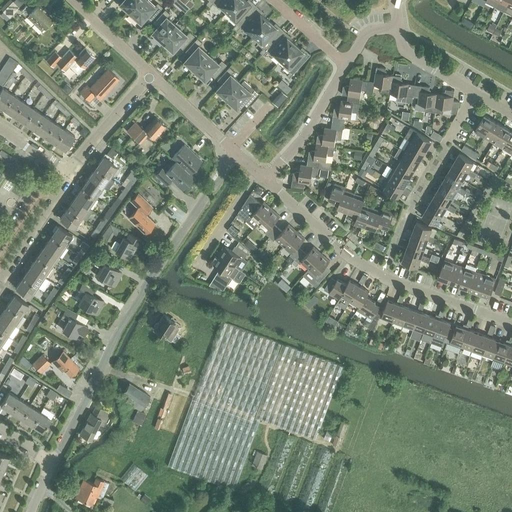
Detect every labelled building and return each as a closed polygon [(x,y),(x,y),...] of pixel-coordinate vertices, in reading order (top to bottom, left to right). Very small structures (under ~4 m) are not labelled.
[(127,13),(128,12),(133,5),(135,7),(138,4),(140,6),(145,0),(123,0),(119,4),(122,7),(121,7),(127,13)] [(152,4),(147,0),(145,0),(140,6),(138,4),(135,7),(133,5),(128,12),(140,23),(148,13),(153,17),(162,7),(157,3),(154,6),(152,5),(152,4)] [(180,0),(171,0),(185,12),(189,7),(185,3),(180,0)] [(220,7),(226,12),(236,0),(212,0),(208,5),(210,6),(213,3),(219,8),(220,7)] [(236,24),(233,28),(235,29),(255,6),(248,0),(247,0),(247,1),(245,0),(236,0),(226,12),(232,18),(230,19),(236,24)] [(497,0),(495,5),(505,9),(509,0),(497,0)] [(20,8),(13,2),(3,12),(0,15),(7,21),(10,18),(20,8)] [(26,5),(21,11),(42,31),(52,20),(48,15),(48,14),(48,13),(48,12),(48,11),(47,10),(46,9),(45,9),(44,9),(43,9),(42,10),(37,5),(32,10),(26,5)] [(247,31),(253,36),(268,20),(262,14),(263,13),(255,6),(235,29),(237,30),(240,27),(245,32),(247,31)] [(151,33),(163,44),(164,44),(169,38),(167,36),(170,33),(168,31),(174,24),(174,25),(175,24),(168,19),(166,18),(169,14),(164,10),(155,20),(160,24),(151,33)] [(260,52),(262,53),(282,30),(275,23),(273,25),(268,20),(253,36),(259,42),(257,43),(263,48),(260,52)] [(169,50),(170,49),(172,52),(180,42),(185,46),(194,36),(189,32),(186,35),(174,25),(174,24),(168,31),(170,33),(167,36),(169,38),(164,44),(163,44),(163,45),(169,50)] [(294,44),(288,38),(290,37),(282,30),(262,53),(263,55),(266,51),(272,57),(274,55),(279,60),(294,44)] [(191,70),(192,69),(197,63),(199,65),(202,61),(204,63),(210,57),(209,57),(198,46),(201,42),(196,38),(187,48),(192,52),(183,62),(186,64),(185,65),(191,70)] [(300,49),(294,44),(279,60),(285,66),(284,67),(289,72),(287,76),(289,77),(309,55),(302,47),(300,49)] [(54,67),(57,63),(65,70),(69,65),(78,73),(84,67),(85,67),(95,57),(85,48),(77,56),(70,49),(62,58),(55,52),(47,61),(54,67)] [(216,61),(210,56),(209,57),(210,57),(204,63),(202,61),(199,65),(197,63),(192,69),(204,80),(212,71),(217,75),(226,65),(221,60),(218,64),(216,62),(216,61)] [(0,90),(0,106),(3,109),(13,94),(2,87),(18,63),(10,57),(0,71),(0,89),(0,90)] [(19,70),(25,76),(28,73),(22,67),(19,70)] [(215,90),(228,101),(233,95),(231,93),(234,90),(232,88),(238,82),(239,81),(233,76),(232,76),(230,75),(233,71),(228,67),(219,77),(224,81),(215,90)] [(381,86),(381,92),(390,93),(393,75),(385,74),(385,68),(376,67),(374,82),(368,81),(367,90),(366,93),(373,94),(374,85),(381,86)] [(82,93),(78,97),(85,104),(89,100),(90,100),(96,94),(101,98),(119,79),(108,68),(90,88),(87,85),(81,92),(82,93)] [(31,82),(34,79),(28,73),(25,76),(31,82)] [(390,93),(389,99),(406,101),(412,102),(413,96),(415,84),(400,82),(401,76),(393,75),(390,93)] [(348,95),(347,101),(359,103),(361,89),(367,90),(368,81),(350,78),(349,86),(343,85),(342,94),(348,95)] [(228,101),(227,102),(233,107),(234,107),(236,109),(245,99),(249,103),(258,93),(253,89),(243,80),(240,84),(238,82),(232,88),(234,90),(231,93),(233,95),(228,101)] [(37,87),(43,94),(46,90),(40,84),(37,87)] [(415,84),(413,96),(419,97),(418,103),(416,103),(415,109),(434,112),(436,94),(428,93),(429,87),(415,84)] [(451,108),(451,112),(457,113),(459,101),(453,101),(454,90),(445,89),(444,95),(436,94),(434,112),(443,113),(444,107),(451,108)] [(49,100),(52,96),(46,90),(43,94),(49,100)] [(13,94),(3,109),(13,115),(23,101),(13,94)] [(351,119),(352,111),(358,112),(359,103),(347,101),(341,100),(340,109),(334,108),(332,122),(343,124),(344,118),(351,119)] [(13,115),(24,122),(33,108),(23,101),(13,115)] [(61,111),(64,108),(58,101),(55,105),(58,108),(56,109),(60,113),(61,111)] [(24,122),(34,129),(44,115),(33,108),(24,122)] [(64,108),(61,111),(67,117),(70,114),(64,108)] [(54,122),(44,115),(34,129),(44,136),(54,122)] [(484,115),(474,131),(484,137),(494,121),(484,115)] [(70,120),(76,126),(79,123),(73,117),(70,120)] [(160,134),(159,133),(165,126),(155,117),(150,123),(149,123),(144,129),(136,121),(127,131),(140,143),(146,137),(151,141),(154,138),(156,137),(157,138),(160,134)] [(484,137),(493,142),(503,126),(494,121),(484,137)] [(44,136),(55,143),(64,129),(54,122),(44,136)] [(343,127),(343,124),(332,122),(331,128),(325,127),(323,136),(317,135),(316,143),(334,146),(335,139),(341,140),(341,138),(348,139),(350,128),(343,127)] [(511,131),(503,126),(493,142),(503,148),(511,131)] [(426,150),(432,140),(410,128),(404,137),(409,140),(426,150)] [(64,129),(55,143),(65,150),(75,136),(64,129)] [(431,135),(441,141),(444,135),(434,129),(431,135)] [(511,131),(503,148),(511,153),(511,152),(511,131)] [(380,135),(375,145),(379,147),(384,138),(380,135)] [(404,137),(399,147),(404,150),(404,149),(420,159),(426,150),(409,140),(404,137)] [(309,151),(307,165),(307,166),(319,167),(331,169),(332,162),(326,161),(327,154),(333,155),(334,146),(316,143),(315,152),(309,151)] [(172,157),(176,161),(177,161),(189,173),(195,167),(195,165),(200,160),(184,145),(172,157)] [(369,154),(373,156),(379,147),(375,145),(369,154)] [(475,151),(464,145),(461,150),(472,157),(475,151)] [(394,156),(398,159),(415,169),(420,159),(404,149),(404,150),(399,147),(394,156)] [(0,154),(12,162),(15,159),(1,150),(0,150),(0,154)] [(356,151),(354,158),(361,159),(362,152),(356,151)] [(459,153),(454,162),(476,175),(481,178),(482,176),(477,173),(469,169),(474,162),(459,153)] [(96,167),(110,177),(117,166),(103,157),(96,167)] [(409,178),(415,169),(398,159),(393,168),(409,178)] [(188,181),(193,176),(189,173),(177,161),(176,161),(166,173),(161,169),(156,175),(166,184),(171,179),(182,189),(188,183),(188,181)] [(448,171),(463,180),(467,173),(474,177),(476,175),(454,162),(448,171)] [(311,176),(317,177),(319,167),(307,166),(307,165),(301,164),(299,173),(293,172),(291,187),(303,189),(304,183),(310,183),(311,176)] [(96,167),(89,177),(103,187),(110,177),(96,167)] [(393,168),(387,177),(404,187),(409,178),(393,168)] [(132,169),(121,185),(125,187),(129,189),(134,182),(139,175),(139,174),(132,169)] [(459,186),(463,180),(448,171),(443,180),(469,195),(470,193),(466,191),(459,186)] [(82,187),(96,197),(103,187),(89,177),(82,187)] [(398,197),(404,187),(387,177),(382,187),(398,197)] [(443,180),(438,189),(452,197),(456,199),(460,193),(464,195),(465,193),(468,195),(469,195),(443,180)] [(329,199),(339,203),(344,190),(345,190),(346,187),(334,183),(334,184),(329,182),(324,195),(329,197),(329,199)] [(82,187),(74,198),(89,208),(96,197),(82,187)] [(125,187),(117,197),(121,200),(129,189),(125,187)] [(448,204),(452,197),(438,189),(433,198),(455,211),(456,208),(448,204)] [(339,203),(337,208),(348,212),(354,194),(345,190),(344,190),(339,203)] [(138,193),(131,200),(138,207),(128,217),(145,233),(155,223),(145,214),(152,206),(138,193)] [(261,204),(250,194),(238,213),(254,228),(272,209),(264,201),(261,204)] [(348,212),(357,215),(358,215),(362,204),(362,205),(365,197),(354,194),(348,212)] [(117,197),(110,207),(114,210),(121,200),(117,197)] [(74,198),(67,208),(82,218),(89,208),(74,198)] [(433,198),(428,206),(442,215),(446,208),(454,213),(455,211),(433,198)] [(357,215),(355,222),(365,226),(372,208),(362,205),(362,204),(358,215),(357,215)] [(442,224),(438,222),(442,215),(428,206),(422,216),(436,224),(435,226),(439,228),(442,224)] [(103,218),(106,220),(114,210),(110,207),(103,218)] [(82,218),(67,208),(60,218),(74,228),(82,218)] [(376,230),(378,225),(377,225),(382,212),(382,211),(372,208),(365,226),(376,230)] [(280,216),(272,209),(258,223),(266,231),(265,233),(269,237),(278,227),(273,223),(280,216)] [(377,225),(378,225),(388,229),(392,218),(396,219),(398,214),(383,209),(382,211),(382,212),(377,225)] [(103,218),(96,227),(99,230),(106,220),(103,218)] [(432,228),(416,222),(412,232),(436,241),(437,238),(429,236),(432,228)] [(105,231),(106,232),(112,235),(113,233),(116,235),(119,229),(110,224),(105,231)] [(282,231),(278,227),(269,237),(274,241),(275,239),(283,246),(297,231),(289,224),(282,231)] [(58,226),(51,236),(65,246),(72,235),(58,226)] [(96,227),(90,235),(94,238),(94,237),(99,230),(96,227)] [(298,246),(305,238),(297,231),(283,246),(291,253),(290,255),(294,259),(303,250),(298,246)] [(435,243),(436,241),(412,232),(409,242),(425,247),(427,240),(435,243)] [(126,239),(123,237),(120,243),(116,240),(114,241),(111,246),(112,248),(116,250),(129,257),(136,245),(137,246),(141,240),(129,234),(126,239)] [(58,256),(65,246),(51,236),(44,246),(58,256)] [(239,241),(236,246),(243,251),(247,254),(249,251),(239,241)] [(376,241),(374,246),(382,251),(385,246),(376,241)] [(409,242),(405,251),(429,260),(430,258),(422,255),(425,247),(409,242)] [(252,243),(248,248),(253,252),(257,247),(252,243)] [(44,246),(37,257),(51,266),(58,256),(44,246)] [(225,246),(219,255),(236,266),(240,269),(242,271),(248,262),(244,259),(247,254),(243,251),(236,246),(235,246),(232,251),(225,246)] [(300,261),(308,269),(322,254),(314,246),(307,254),(303,250),(294,259),(299,263),(300,261)] [(77,254),(80,257),(85,249),(82,247),(77,254)] [(429,262),(429,260),(405,251),(402,261),(418,267),(420,259),(429,262)] [(75,264),(80,257),(77,254),(72,262),(75,264)] [(96,276),(114,286),(122,273),(108,265),(111,260),(100,254),(94,264),(100,268),(96,276)] [(329,271),(324,267),(330,261),(322,254),(308,269),(316,276),(314,278),(319,282),(329,271)] [(219,255),(213,265),(220,269),(216,274),(229,282),(232,277),(234,278),(240,269),(236,266),(219,255)] [(30,267),(44,276),(51,266),(37,257),(30,267)] [(444,260),(438,278),(448,282),(455,264),(444,260)] [(448,282),(459,285),(465,268),(455,264),(448,282)] [(466,264),(465,268),(459,285),(469,289),(475,271),(476,267),(466,264)] [(30,267),(23,277),(37,286),(43,291),(50,280),(44,276),(30,267)] [(68,267),(62,274),(66,277),(71,270),(68,267)] [(485,275),(475,271),(469,289),(479,293),(485,275)] [(62,274),(56,284),(59,287),(66,277),(62,274)] [(489,296),(496,279),(485,275),(479,293),(489,296)] [(16,287),(30,297),(37,286),(23,277),(16,287)] [(339,299),(341,297),(340,296),(347,284),(337,279),(336,280),(331,277),(324,289),(329,292),(329,293),(339,299)] [(339,299),(337,303),(346,308),(349,302),(359,285),(349,279),(347,284),(340,296),(341,297),(339,299)] [(79,290),(84,294),(78,304),(96,314),(104,301),(91,294),(95,287),(84,281),(79,290)] [(494,293),(500,295),(505,283),(499,281),(494,293)] [(349,302),(358,307),(359,307),(366,296),(369,291),(359,285),(349,302)] [(53,287),(48,294),(52,297),(57,290),(53,287)] [(45,292),(42,295),(46,298),(43,302),(47,304),(52,297),(48,294),(45,292)] [(14,294),(7,305),(21,315),(28,304),(14,294)] [(358,307),(356,310),(367,316),(367,315),(372,318),(367,327),(374,330),(379,314),(382,308),(380,306),(374,303),(375,301),(366,296),(359,307),(358,307)] [(382,308),(379,314),(382,315),(381,318),(392,322),(399,304),(385,299),(382,308)] [(392,322),(403,326),(409,308),(399,304),(392,322)] [(0,314),(0,315),(14,325),(21,315),(7,305),(0,314)] [(61,318),(67,321),(62,330),(75,337),(78,331),(83,334),(88,326),(74,319),(76,314),(66,308),(61,318)] [(403,326),(413,329),(419,311),(409,308),(403,326)] [(429,315),(419,311),(413,329),(423,333),(429,315)] [(443,317),(444,312),(440,311),(438,315),(436,314),(435,317),(429,315),(423,333),(421,339),(431,342),(440,319),(439,319),(440,316),(443,317)] [(180,325),(163,314),(158,323),(156,323),(154,326),(154,328),(153,329),(170,340),(180,325)] [(0,315),(0,330),(7,335),(12,339),(19,329),(19,328),(14,325),(0,315)] [(442,346),(444,341),(447,342),(454,323),(453,322),(451,323),(440,319),(431,342),(442,346)] [(30,321),(26,329),(29,331),(34,323),(30,321)] [(260,419),(315,439),(342,365),(221,321),(194,395),(193,394),(167,465),(234,490),(260,419)] [(447,342),(445,348),(459,353),(461,347),(467,329),(468,326),(471,327),(472,323),(468,321),(466,325),(465,325),(463,325),(463,327),(456,325),(455,323),(454,323),(447,342)] [(478,333),(467,329),(461,347),(472,351),(478,333)] [(489,337),(478,333),(472,351),(482,355),(489,337)] [(493,359),(491,365),(501,369),(504,362),(510,344),(511,341),(511,336),(509,340),(508,340),(506,341),(505,343),(500,340),(493,359)] [(482,355),(493,359),(500,340),(489,337),(482,355)] [(52,361),(62,371),(64,370),(70,376),(79,368),(63,351),(52,361)] [(43,354),(32,363),(41,372),(51,362),(43,354)] [(22,355),(18,361),(25,365),(29,361),(22,355)] [(9,356),(5,364),(9,366),(13,359),(9,356)] [(5,364),(0,372),(0,375),(2,377),(4,374),(9,366),(5,364)] [(130,404),(141,411),(150,396),(129,383),(123,392),(134,399),(130,404)] [(0,405),(11,412),(19,399),(8,392),(0,405)] [(167,392),(161,408),(160,407),(158,415),(163,417),(172,393),(167,392)] [(19,399),(11,412),(21,418),(30,405),(19,399)] [(21,418),(32,425),(40,412),(30,405),(21,418)] [(110,413),(97,406),(93,415),(91,413),(80,434),(90,439),(98,424),(103,426),(110,413)] [(142,425),(147,414),(137,410),(132,421),(142,425)] [(42,432),(51,419),(40,412),(32,425),(42,432)] [(162,419),(157,418),(154,427),(159,429),(162,419)] [(345,422),(341,421),(336,434),(340,436),(345,422)] [(329,441),(333,433),(327,430),(323,439),(329,441)] [(270,503),(295,437),(280,431),(255,497),(270,503)] [(275,504),(289,510),(314,444),(299,439),(275,504)] [(318,445),(293,511),(295,511),(309,511),(333,451),(318,445)] [(254,450),(252,455),(255,456),(251,465),(261,469),(267,455),(254,450)] [(9,456),(0,452),(0,466),(4,468),(9,456)] [(337,453),(314,511),(331,511),(352,458),(337,453)] [(129,473),(135,477),(141,468),(134,462),(128,469),(131,471),(129,473)] [(102,498),(109,483),(104,481),(96,478),(94,484),(84,479),(76,498),(91,504),(95,496),(102,498)] [(143,496),(139,493),(136,497),(146,505),(151,499),(145,494),(143,496)] [(112,505),(114,501),(104,497),(101,504),(107,507),(108,504),(112,505)]
